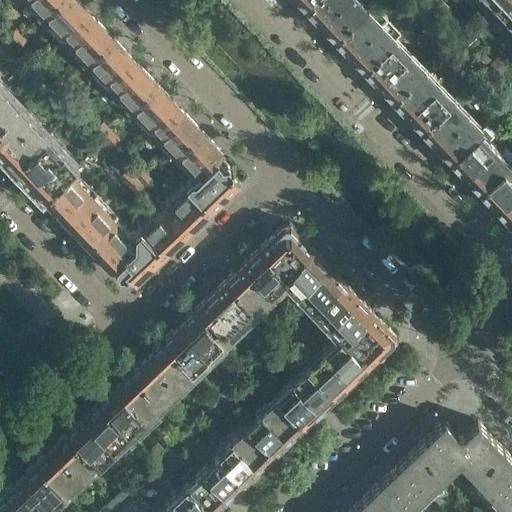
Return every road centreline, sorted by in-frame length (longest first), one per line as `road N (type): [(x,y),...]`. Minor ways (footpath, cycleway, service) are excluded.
road 1 (residential): [(511,273),(254,0)]
road 2 (residential): [(284,174),(462,360)]
road 3 (residential): [(122,0),(284,174)]
road 4 (residential): [(126,324),(284,174)]
road 5 (residential): [(308,511),(462,360)]
road 6 (residential): [(126,324),(0,196)]
road 7 (residential): [(0,445),(126,324)]
